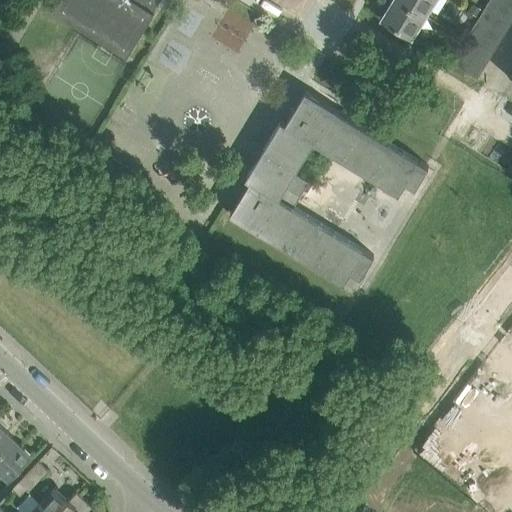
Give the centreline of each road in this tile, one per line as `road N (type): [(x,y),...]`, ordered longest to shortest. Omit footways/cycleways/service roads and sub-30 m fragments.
road 1 (residential): [(329,511),(511,280)]
road 2 (residential): [(155,505),(0,359)]
